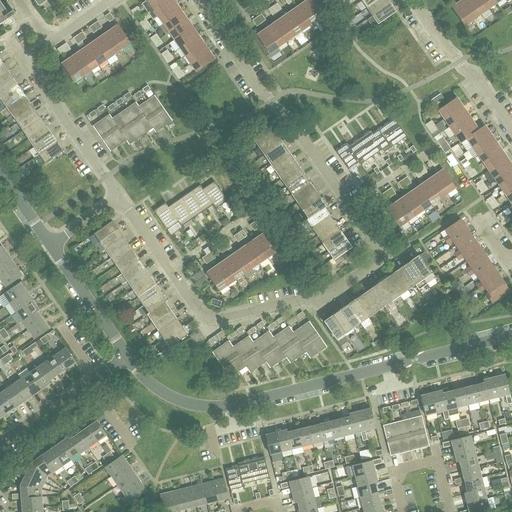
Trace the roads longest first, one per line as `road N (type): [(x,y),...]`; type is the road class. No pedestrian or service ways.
road 1 (residential): [(197,0),(371,237),(375,259),(328,290),(208,318),(120,196)]
road 2 (residential): [(125,355),(175,398),(216,406),(511,335)]
road 3 (residential): [(511,128),(413,0)]
road 4 (residential): [(120,196),(33,63)]
road 5 (residential): [(0,442),(125,355)]
road 6 (residential): [(450,511),(436,458),(392,471),(404,511)]
road 7 (residential): [(51,244),(125,355)]
